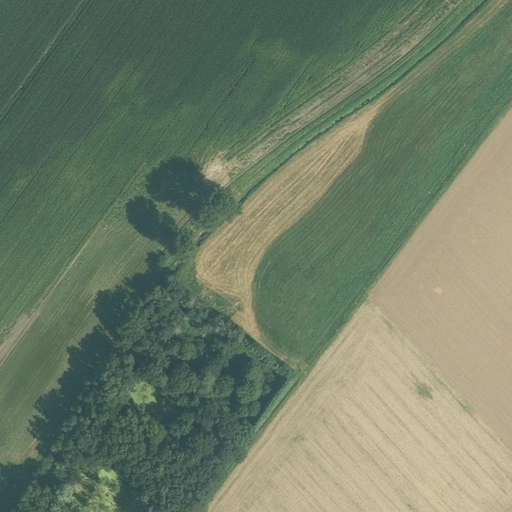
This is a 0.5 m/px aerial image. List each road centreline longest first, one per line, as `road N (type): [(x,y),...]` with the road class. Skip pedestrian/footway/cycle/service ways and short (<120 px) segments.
road 1 (track): [(483,0),(401,72),(274,164),(179,261),(24,511)]
road 2 (track): [(204,511),(511,115)]
